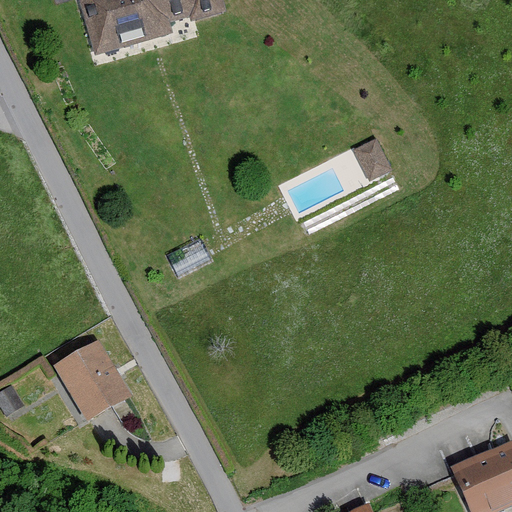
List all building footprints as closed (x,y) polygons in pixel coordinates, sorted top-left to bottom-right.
[(76,0),(89,44),(115,36),(118,46),(170,31),(167,21),(192,14),(193,17),(223,8),(220,0),(76,0)] [(376,142),(355,153),(369,181),(391,171),(376,142)] [(132,401),(99,347),(57,372),(91,427),(132,401)] [(18,409),(9,393),(0,397),(0,413),(3,418),(18,409)] [(511,445),(455,473),(473,511),(506,511),(511,510),(511,445)]
